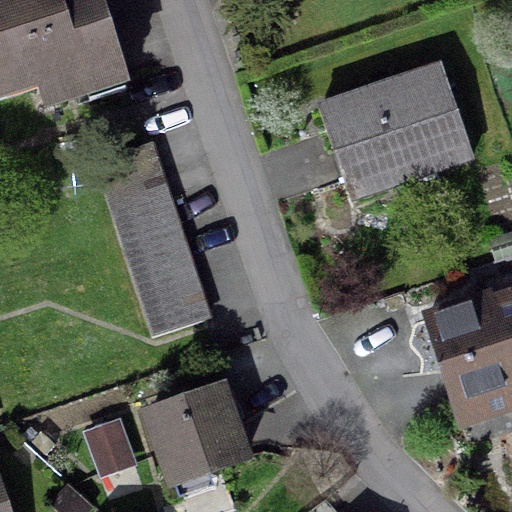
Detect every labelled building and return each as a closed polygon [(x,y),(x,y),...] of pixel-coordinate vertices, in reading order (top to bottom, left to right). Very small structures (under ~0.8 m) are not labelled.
[(57,0),(0,0),(0,97),(80,73),(57,0)] [(436,77),(320,118),(347,195),(463,155),(436,77)] [(148,148),(94,165),(112,222),(165,203),(148,148)] [(165,203),(112,222),(132,275),(184,257),(165,203)] [(184,257),(132,275),(153,338),(206,319),(184,257)] [(511,297),(429,328),(463,419),(511,400),(511,297)] [(225,391),(144,420),(171,491),(251,461),(225,391)] [(117,421),(89,431),(102,473),(131,463),(117,421)]
